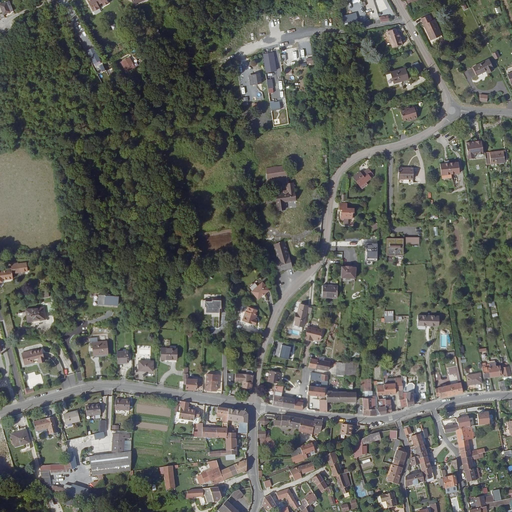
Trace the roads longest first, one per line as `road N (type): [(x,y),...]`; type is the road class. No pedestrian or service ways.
road 1 (tertiary): [(253,407),(270,321),(322,250),(340,166),(420,138),(451,110)]
road 2 (tertiary): [(253,407),(109,384),(0,412)]
road 3 (tertiary): [(253,407),(359,420),(396,416)]
road 4 (tertiary): [(451,110),(397,0)]
road 5 (unknown): [(72,478),(80,471),(78,447),(107,440),(109,384)]
